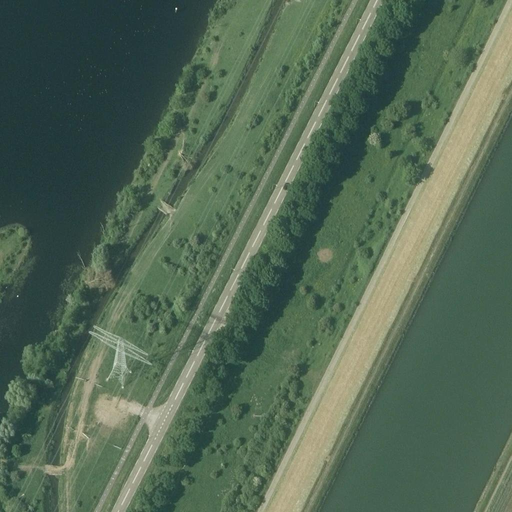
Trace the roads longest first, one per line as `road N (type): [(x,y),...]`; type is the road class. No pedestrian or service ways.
road 1 (tertiary): [(119,511),(373,0)]
road 2 (unclassified): [(260,511),(509,0)]
